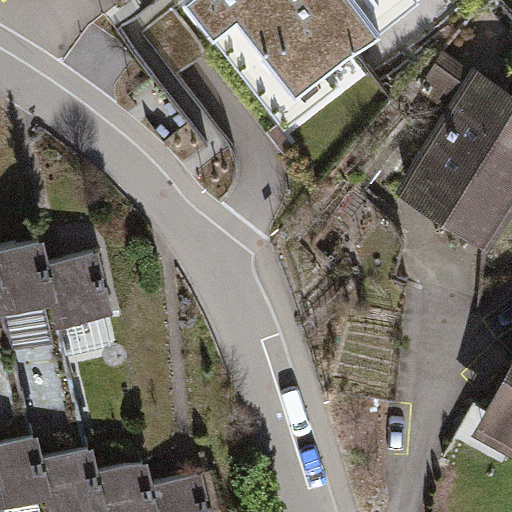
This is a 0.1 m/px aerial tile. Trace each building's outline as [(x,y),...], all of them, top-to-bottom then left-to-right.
[(192,0),(288,118),(337,78),(325,64),(404,0),(192,0)] [(511,197),(511,84),(473,61),(400,183),(489,236),(511,197)] [(0,511),(215,511),(206,471),(157,483),(151,457),(98,470),(92,444),(85,445),(55,320),(106,307),(93,253),(50,263),(43,232),(0,242),(0,511)] [(341,389),(396,396),(413,274),(399,272),(402,246),(361,240),(357,269),(341,389)] [(511,353),(475,421),(511,441),(511,353)]
